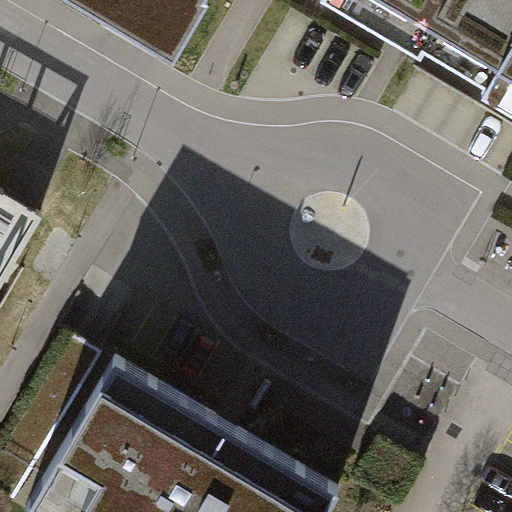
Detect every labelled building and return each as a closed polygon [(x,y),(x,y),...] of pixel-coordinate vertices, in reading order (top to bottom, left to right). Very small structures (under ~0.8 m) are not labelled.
[(85,0),(173,52),(203,0),(85,0)] [(511,0),(348,0),(488,83),(511,42),(511,0)] [(511,42),(488,83),(511,97),(511,42)] [(0,287),(41,217),(0,193),(0,287)] [(116,353),(26,505),(37,511),(323,511),(340,483),(228,418),(116,353)]
